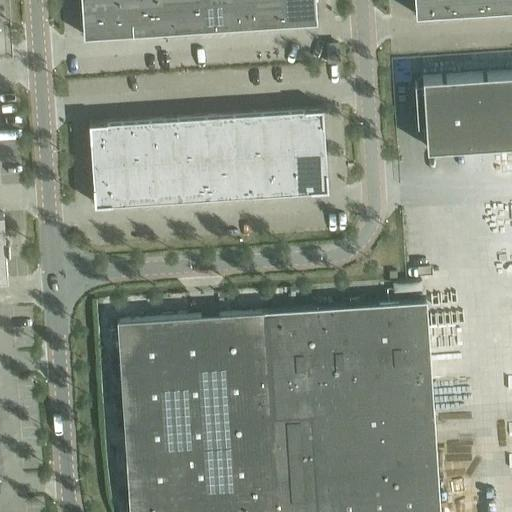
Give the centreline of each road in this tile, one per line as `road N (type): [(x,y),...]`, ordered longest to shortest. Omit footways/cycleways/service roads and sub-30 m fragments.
road 1 (unclassified): [(52,270),(337,257),(364,239),(372,196),(361,0)]
road 2 (unknown): [(372,196),(429,182),(448,200),(471,280),(499,471)]
road 3 (unclassified): [(52,270),(34,0)]
road 4 (unclassified): [(71,511),(52,270)]
